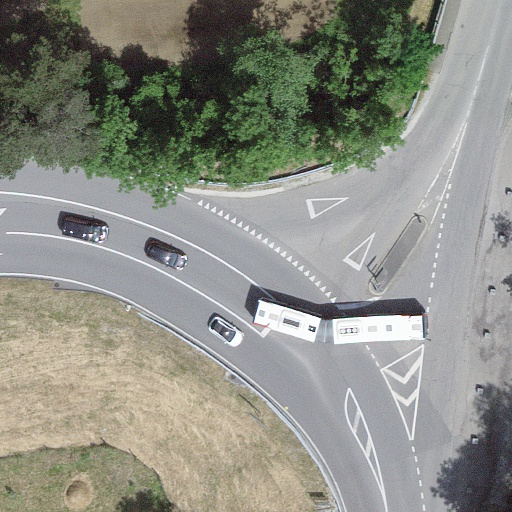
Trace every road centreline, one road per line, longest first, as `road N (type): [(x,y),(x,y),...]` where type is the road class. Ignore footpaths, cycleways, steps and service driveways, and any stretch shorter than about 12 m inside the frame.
road 1 (secondary): [(505,0),(424,215),(363,310),(313,349)]
road 2 (secondary): [(0,216),(143,241),(258,302),(313,349)]
road 3 (secondary): [(313,349),(357,410),(390,511)]
